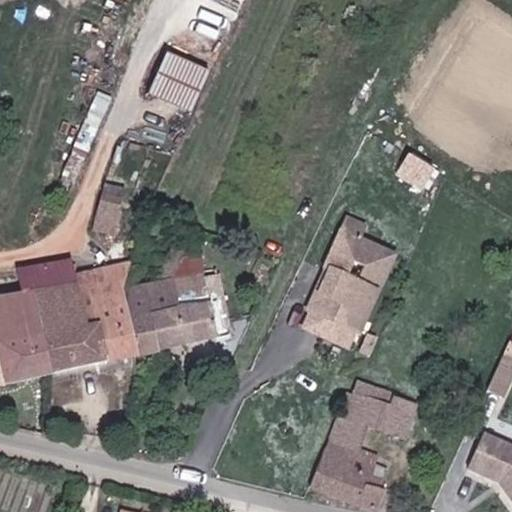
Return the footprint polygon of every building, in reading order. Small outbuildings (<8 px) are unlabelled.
[(166,55),(148,95),(188,116),(207,74),(166,55)] [(406,152),(395,174),(424,188),(435,166),(406,152)] [(108,176),(96,225),(119,232),(125,205),(131,206),(132,196),(114,190),(116,179),(108,176)] [(363,232),(345,224),(323,274),(334,279),(332,285),(324,282),(310,313),(355,332),(372,294),(344,281),(351,266),(362,271),(359,279),(379,288),(391,259),(357,245),(363,232)] [(73,255),(13,265),(18,288),(27,335),(44,335),(52,371),(137,353),(125,283),(110,284),(105,276),(76,279),(74,267),(73,255)] [(110,284),(125,283),(133,260),(74,267),(76,279),(105,276),(110,284)] [(204,273),(174,276),(178,304),(153,309),(159,349),(236,332),(228,291),(209,296),(204,273)] [(137,353),(159,349),(153,309),(178,304),(174,276),(125,283),(137,353)] [(0,382),(52,371),(44,335),(27,335),(18,288),(0,290),(0,382)] [(511,371),(497,365),(485,391),(499,397),(511,371)] [(368,476),(374,461),(376,455),(359,446),(370,419),(406,432),(419,402),(379,386),(373,397),(354,389),(345,408),(349,411),(316,484),(358,504),(381,508),(390,486),(384,484),(368,476)] [(511,445),(483,432),(467,467),(498,481),(511,501),(511,445)] [(374,461),(368,476),(384,484),(391,470),(374,461)]
